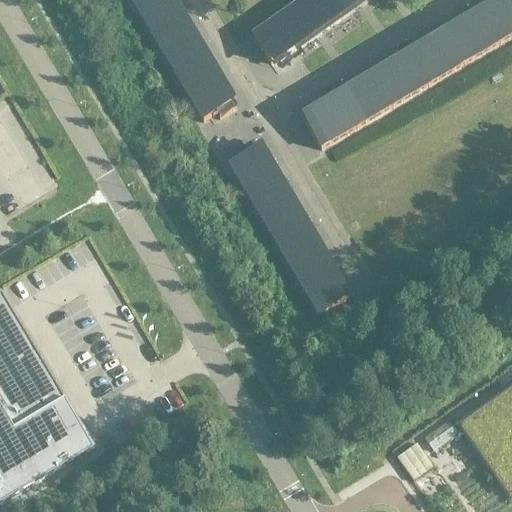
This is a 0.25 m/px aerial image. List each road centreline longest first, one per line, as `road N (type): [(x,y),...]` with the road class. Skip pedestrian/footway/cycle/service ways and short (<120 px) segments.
road 1 (unclassified): [(302,511),(0,0)]
road 2 (residential): [(267,113),(455,0)]
road 3 (residential): [(267,113),(371,293)]
road 4 (residential): [(199,0),(267,113)]
